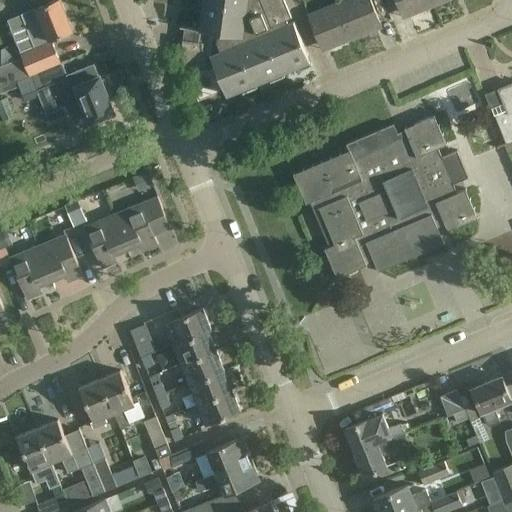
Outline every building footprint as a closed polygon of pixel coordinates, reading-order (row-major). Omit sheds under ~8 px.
[(0,66),(0,85),(1,88),(61,63),(52,39),(73,30),(61,0),(54,0),(21,13),(34,46),(18,52),(22,61),(18,63),(17,60),(0,66)] [(204,0),(205,1),(210,1),(208,12),(203,11),(201,29),(180,26),(180,27),(190,28),(188,40),(183,39),(182,43),(182,47),(182,51),(183,55),(184,58),(185,62),(191,77),(192,76),(190,72),(209,65),(210,69),(216,66),(227,95),(245,87),(243,82),(252,79),(254,83),(272,76),(270,71),(280,67),(282,72),(300,65),(298,60),(309,56),(294,21),(289,23),(280,0),(204,0)] [(343,0),(338,2),(353,38),(376,29),(373,21),(378,19),(379,22),(380,21),(371,0),(343,0)] [(433,5),(430,0),(397,0),(402,12),(403,12),(402,9),(407,7),(410,15),(433,5)] [(329,48),(353,38),(338,2),(309,14),(320,43),(326,40),(329,48)] [(61,63),(4,86),(6,91),(20,85),(26,100),(40,94),(38,89),(50,84),(54,94),(61,111),(64,110),(83,102),(91,122),(115,113),(100,75),(99,76),(94,64),(67,74),(63,63),(61,63)] [(511,83),(498,89),(507,111),(496,115),(507,143),(511,141),(511,83)] [(349,150),(293,173),(306,202),(306,203),(317,199),(320,208),(322,207),(332,230),(337,243),(325,248),(337,278),(357,269),(366,265),(375,262),(379,271),(380,271),(383,270),(442,245),(443,244),(445,243),(441,234),(448,231),(451,230),(479,218),(466,188),(457,192),(453,183),(468,177),(457,150),(442,156),(438,148),(448,144),(435,114),(405,127),(408,135),(400,138),(394,123),(346,143),(349,150)] [(148,171),(134,177),(140,192),(155,186),(148,171)] [(158,196),(114,214),(128,250),(141,244),(143,250),(159,244),(155,234),(171,227),(158,196)] [(78,200),(66,205),(74,227),(87,221),(78,200)] [(128,250),(114,214),(98,221),(100,224),(86,229),(102,267),(116,261),(114,255),(128,250)] [(0,233),(0,249),(9,246),(3,232),(0,233)] [(38,246),(53,281),(66,275),(68,281),(84,275),(68,237),(55,242),(53,239),(38,246)] [(40,286),(53,281),(38,246),(23,252),(24,255),(11,260),(27,298),(42,292),(40,286)] [(169,321),(177,341),(208,329),(211,328),(203,308),(169,321)] [(141,355),(156,349),(145,323),(131,329),(141,355)] [(182,363),(217,349),(209,330),(208,329),(177,341),(174,342),(182,363)] [(150,354),(157,352),(156,349),(148,352),(141,355),(146,367),(154,364),(150,354)] [(182,363),(190,383),(225,369),(217,349),(182,363)] [(190,383),(198,403),(233,389),(225,369),(190,383)] [(101,378),(121,428),(146,418),(140,402),(135,404),(121,370),(101,378)] [(511,400),(502,376),(472,388),(482,412),(483,412),(489,425),(500,421),(494,407),(511,400)] [(121,428),(101,378),(80,386),(94,420),(91,421),(94,428),(107,422),(105,416),(114,413),(120,428),(121,428)] [(166,393),(162,382),(154,385),(158,396),(166,393)] [(233,389),(198,403),(206,424),(241,410),(233,389)] [(448,414),(466,407),(461,397),(460,397),(457,389),(441,396),(448,414)] [(166,393),(158,396),(163,408),(171,405),(166,393)] [(473,404),(466,407),(471,420),(471,421),(479,418),(473,404)] [(466,407),(448,414),(448,415),(452,413),(457,424),(469,419),(476,435),(466,440),(469,447),(480,442),(471,421),(471,420),(466,407)] [(368,419),(345,428),(355,452),(404,432),(400,423),(388,428),(382,414),(368,419)] [(156,417),(144,422),(159,458),(168,455),(171,454),(156,417)] [(94,463),(80,430),(66,436),(59,419),(38,427),(52,463),(63,459),(69,473),(82,468),(94,463)] [(179,426),(171,429),(176,440),(184,437),(179,426)] [(52,463),(38,427),(18,435),(37,484),(47,480),(50,488),(61,484),(52,463)] [(404,432),(355,452),(365,476),(383,468),(378,457),(397,450),(395,445),(407,441),(404,432)] [(181,449),(171,454),(168,455),(173,466),(208,452),(216,473),(252,458),(245,442),(240,444),(238,439),(209,451),(204,440),(181,449)] [(146,455),(133,460),(135,465),(140,476),(152,471),(146,455)] [(94,463),(105,491),(140,477),(140,476),(135,465),(112,474),(106,458),(94,463)] [(159,458),(152,461),(156,469),(162,467),(159,458)] [(195,481),(200,491),(220,483),(225,495),(256,482),(253,477),(259,475),(252,458),(216,473),(203,478),(195,481)] [(419,471),(424,483),(450,472),(445,460),(419,471)] [(63,489),(65,493),(70,504),(92,495),(93,495),(105,491),(94,463),(82,468),(86,480),(63,489)] [(511,497),(511,463),(493,471),(505,501),(511,497)] [(159,477),(148,481),(153,493),(153,492),(163,489),(163,488),(159,477)] [(379,511),(403,511),(431,501),(427,489),(412,496),(407,484),(374,498),(379,511)] [(158,504),(168,500),(163,489),(153,492),(158,504)] [(431,501),(403,511),(435,511),(436,511),(435,511),(441,511),(462,503),(458,491),(432,502),(431,501)] [(38,504),(40,511),(52,511),(70,505),(70,504),(65,493),(38,504)] [(91,504),(73,511),(72,511),(110,511),(105,498),(91,504)] [(181,511),(180,511),(212,511),(218,510),(214,498),(181,511)] [(172,511),(168,500),(158,504),(161,511),(172,511)] [(490,506),(492,511),(507,511),(502,500),(490,506)]
